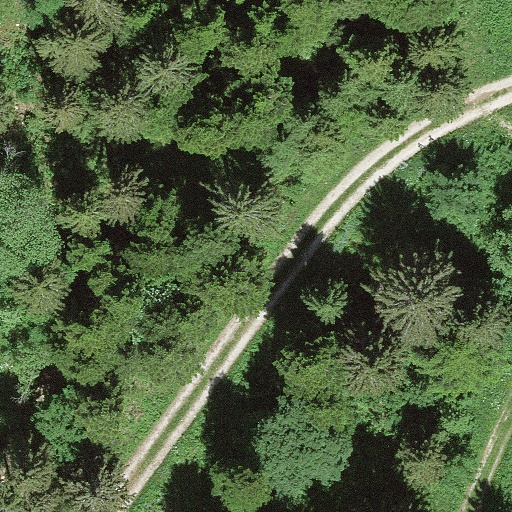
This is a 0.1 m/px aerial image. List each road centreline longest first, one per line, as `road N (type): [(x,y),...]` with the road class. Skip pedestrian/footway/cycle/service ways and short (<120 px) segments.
road 1 (track): [(121,511),(338,204),(415,133),(511,92)]
road 2 (track): [(511,391),(471,511)]
